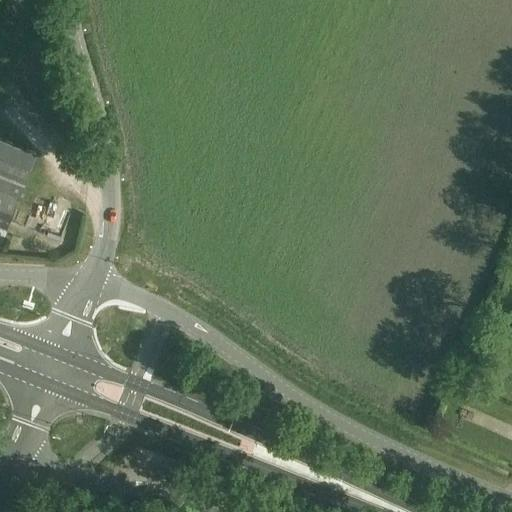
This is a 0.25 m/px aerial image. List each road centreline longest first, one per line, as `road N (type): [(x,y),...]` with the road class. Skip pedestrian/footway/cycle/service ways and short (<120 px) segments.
road 1 (unclassified): [(511,504),(372,443),(185,322),(90,283)]
road 2 (primary): [(398,511),(49,375)]
road 3 (unclassified): [(90,283),(113,175),(68,0)]
road 4 (unclassified): [(259,511),(219,496),(75,477),(15,459)]
